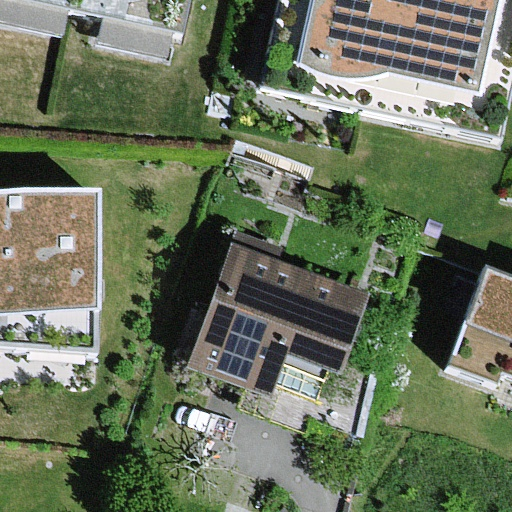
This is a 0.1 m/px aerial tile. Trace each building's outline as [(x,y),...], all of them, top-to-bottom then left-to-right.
[(0,0),(175,38),(183,0),(0,0)] [(511,0),(282,0),(261,97),(489,146),(511,38),(511,0)] [(149,174),(140,197),(174,211),(184,188),(149,174)] [(0,355),(92,363),(96,199),(13,200),(0,201),(0,355)] [(378,303),(239,252),(194,376),(279,407),(294,366),(348,386),(378,303)] [(511,287),(481,276),(444,375),(494,394),(499,379),(511,383),(511,287)]
